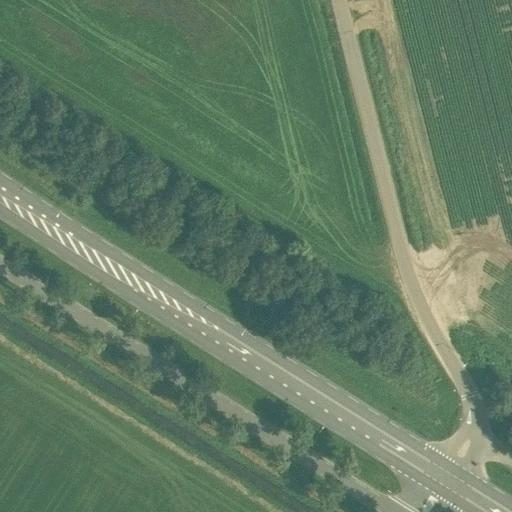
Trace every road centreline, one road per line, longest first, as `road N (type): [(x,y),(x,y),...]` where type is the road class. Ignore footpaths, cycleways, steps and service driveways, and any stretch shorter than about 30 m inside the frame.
road 1 (primary): [(449,473),(0,192)]
road 2 (unclassified): [(394,511),(0,264)]
road 3 (unclassified): [(470,437),(469,394),(413,301),(336,0)]
